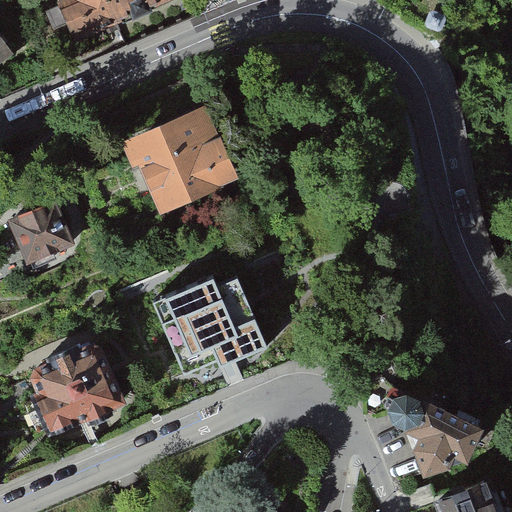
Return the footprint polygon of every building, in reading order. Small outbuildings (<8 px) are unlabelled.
[(49,0),(76,55),(173,9),(168,0),(49,0)] [(0,32),(0,60),(13,52),(0,32)] [(196,104),(113,143),(150,221),(233,182),(196,104)] [(49,200),(2,222),(20,261),(67,239),(49,200)] [(214,274),(152,300),(185,376),(218,362),(220,369),(228,366),(268,349),(237,275),(218,283),(214,274)] [(127,406),(102,348),(93,343),(35,368),(31,379),(36,392),(30,396),(49,439),(86,423),(127,406)] [(395,387),(387,403),(394,416),(405,422),(425,467),(468,448),(484,412),(423,389),(419,388),(407,384),(395,387)] [(498,511),(483,475),(432,496),(438,511),(498,511)]
